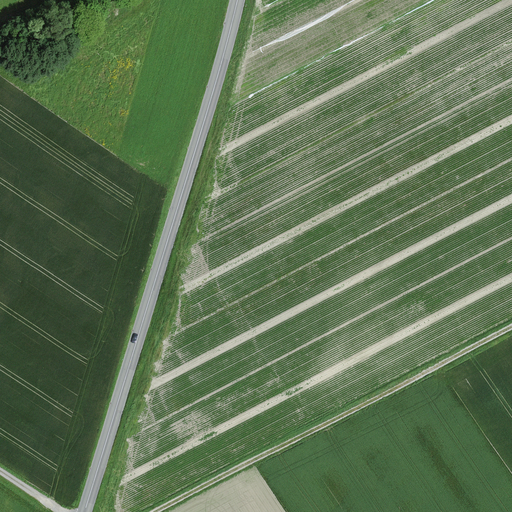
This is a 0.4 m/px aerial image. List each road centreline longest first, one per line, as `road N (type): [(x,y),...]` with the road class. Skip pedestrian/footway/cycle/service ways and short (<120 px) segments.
road 1 (tertiary): [(238,0),(84,511)]
road 2 (track): [(154,511),(511,327)]
